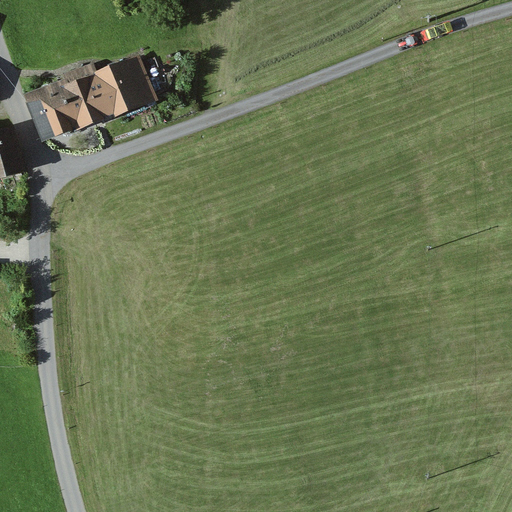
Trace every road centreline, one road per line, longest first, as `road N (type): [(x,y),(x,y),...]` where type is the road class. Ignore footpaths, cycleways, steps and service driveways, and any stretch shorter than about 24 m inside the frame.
road 1 (residential): [(44,179),(511,9)]
road 2 (residential): [(44,179),(42,350),(77,511)]
road 3 (residential): [(0,58),(44,179)]
